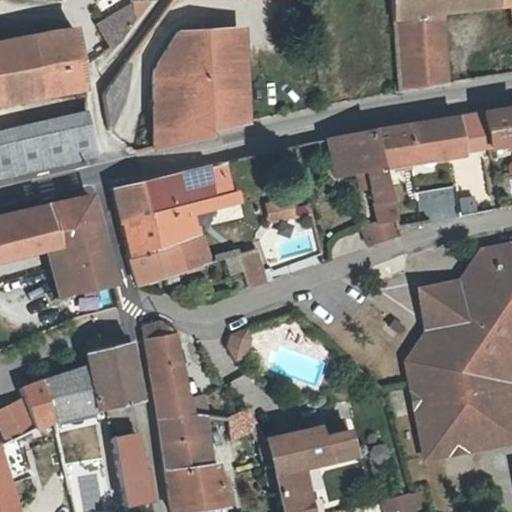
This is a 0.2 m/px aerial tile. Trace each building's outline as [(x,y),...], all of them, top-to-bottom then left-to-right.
[(136,15),(133,0),(129,0),(95,24),(108,49),(115,44),(136,15)] [(133,0),(136,15),(146,0),(133,0)] [(511,0),(388,0),(389,16),(433,11),(431,0),(490,0),(490,4),(505,2),(511,1),(511,0)] [(431,0),(433,11),(490,4),(490,0),(431,0)] [(433,11),(389,16),(395,89),(443,80),(433,11)] [(204,89),(243,85),(239,23),(200,27),(204,89)] [(245,120),(243,85),(204,89),(200,27),(175,30),(150,68),(150,147),(205,134),(205,128),(245,120)] [(28,38),(26,38),(36,94),(82,88),(79,71),(70,29),(27,35),(28,38)] [(0,100),(36,94),(26,38),(0,42),(0,100)] [(109,113),(117,92),(121,64),(99,94),(104,125),(109,113)] [(511,142),(511,105),(478,111),(486,146),(511,142)] [(478,111),(454,114),(459,142),(461,152),(486,146),(478,111)] [(378,161),(459,142),(454,114),(369,128),(378,161)] [(0,138),(0,175),(90,157),(85,119),(0,138)] [(369,246),(399,236),(399,234),(397,230),(389,201),(388,197),(378,161),(369,128),(324,137),(334,177),(363,170),(373,206),(377,221),(362,226),(369,246)] [(204,166),(197,167),(208,203),(213,201),(204,166)] [(219,227),(213,201),(208,203),(197,167),(136,183),(151,248),(201,232),(219,227)] [(123,256),(151,248),(136,183),(109,190),(123,256)] [(389,201),(397,230),(405,228),(432,222),(427,202),(412,205),(409,192),(388,197),(389,201)] [(48,230),(55,257),(98,247),(84,195),(38,205),(0,212),(0,240),(33,233),(48,230)] [(293,215),(288,197),(267,203),(272,221),(293,215)] [(51,299),(63,292),(56,263),(55,257),(48,230),(33,233),(42,267),(51,299)] [(210,263),(201,232),(151,248),(123,256),(134,285),(210,263)] [(511,243),(482,248),(466,271),(471,291),(466,297),(454,290),(443,282),(426,285),(426,287),(422,288),(422,294),(420,295),(423,314),(433,322),(445,330),(441,335),(421,339),(406,362),(422,458),(480,447),(511,441),(511,415),(508,394),(502,395),(499,377),(511,356),(511,243)] [(63,292),(108,284),(98,247),(55,257),(56,263),(63,292)] [(244,272),(246,281),(265,275),(257,248),(225,259),(231,276),(244,272)] [(466,271),(454,290),(466,297),(471,291),(466,271)] [(433,322),(421,339),(441,335),(445,330),(433,322)] [(138,327),(153,417),(188,418),(186,407),(175,363),(181,362),(178,349),(172,351),(169,335),(160,326),(157,324),(138,327)] [(226,345),(227,347),(233,360),(242,355),(248,339),(245,330),(231,334),(226,345)] [(38,385),(48,413),(135,398),(123,341),(78,348),(79,353),(61,361),(34,373),(38,385)] [(511,372),(511,356),(499,377),(502,395),(508,394),(506,381),(511,372)] [(38,385),(19,393),(30,421),(48,413),(38,385)] [(21,425),(30,421),(19,393),(9,397),(21,425)] [(186,407),(188,418),(201,418),(207,419),(203,404),(186,407)] [(256,432),(245,411),(231,414),(223,415),(223,419),(227,439),(256,432)] [(21,425),(8,431),(11,440),(51,424),(48,413),(30,421),(21,425)] [(216,465),(214,466),(204,467),(188,418),(153,417),(169,511),(221,502),(216,465)] [(201,418),(188,418),(204,467),(214,466),(201,418)] [(12,511),(0,468),(0,444),(11,440),(8,431),(0,433),(0,511),(12,511)] [(108,437),(119,504),(149,499),(144,469),(139,469),(133,433),(108,437)] [(262,446),(278,511),(310,511),(304,483),(346,481),(344,454),(319,455),(318,443),(262,446)] [(343,443),(318,443),(319,455),(344,454),(343,443)] [(385,511),(411,511),(406,493),(382,499),(385,511)]
